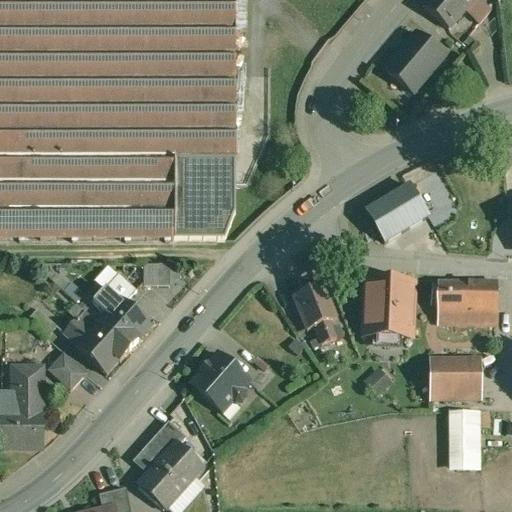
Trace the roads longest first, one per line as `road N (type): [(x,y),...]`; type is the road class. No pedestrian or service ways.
road 1 (tertiary): [(9,511),(116,428),(241,274),(300,219)]
road 2 (residential): [(511,274),(381,265),(339,252),(300,219)]
road 3 (residential): [(347,182),(328,146),(324,114),(354,59),(404,0)]
road 4 (tertiary): [(347,182),(511,112)]
